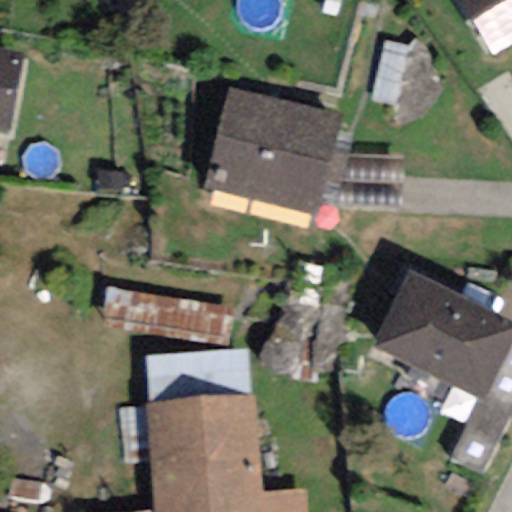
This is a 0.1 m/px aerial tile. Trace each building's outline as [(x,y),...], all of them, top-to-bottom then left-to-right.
[(511,0),(457,0),(496,59),(511,48),(511,0)] [(22,60),(0,56),(0,137),(11,139),(22,60)] [(342,124),(231,96),(205,197),(316,225),(342,124)] [(511,352),(511,333),(409,282),(372,356),(483,411),(511,352)] [(114,289),(108,323),(231,345),(237,311),(114,289)] [(254,405),(145,412),(151,511),(302,511),(301,494),(260,497),(254,405)]
